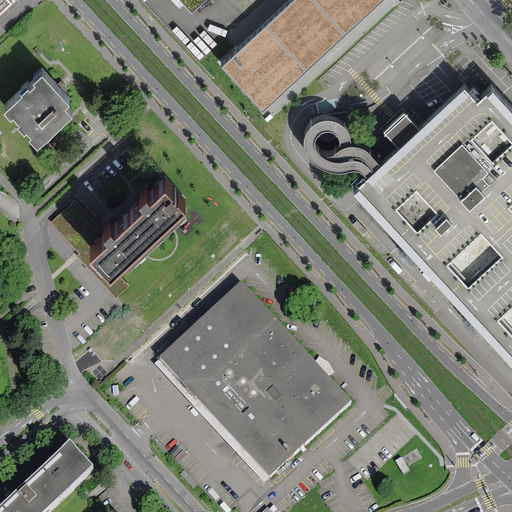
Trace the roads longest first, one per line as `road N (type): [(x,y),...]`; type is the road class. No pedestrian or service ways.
road 1 (primary): [(511,416),(452,362),(114,0)]
road 2 (primary): [(76,0),(349,296),(455,426)]
road 3 (residential): [(197,511),(86,397),(55,398),(0,437)]
road 4 (residential): [(0,463),(58,420),(79,420),(168,511)]
